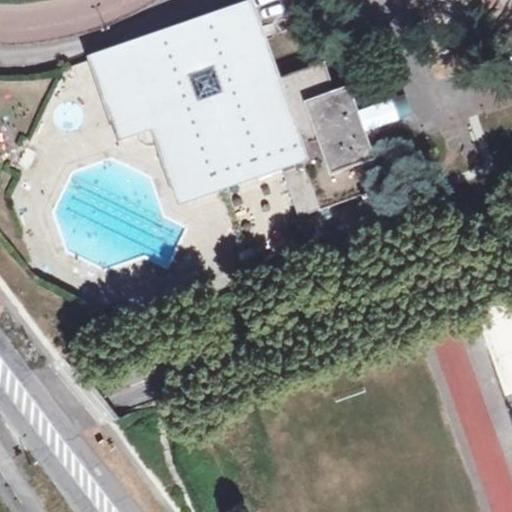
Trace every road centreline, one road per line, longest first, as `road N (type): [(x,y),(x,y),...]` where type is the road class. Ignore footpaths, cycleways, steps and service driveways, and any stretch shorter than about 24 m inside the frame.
road 1 (residential): [(105,393),(511,248)]
road 2 (secondary): [(129,511),(0,341)]
road 3 (secondary): [(0,399),(82,511)]
